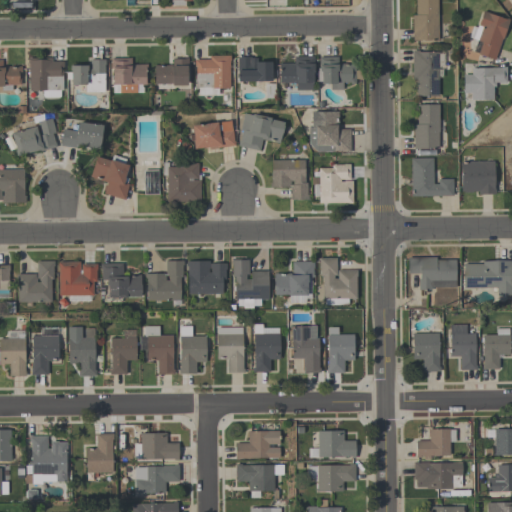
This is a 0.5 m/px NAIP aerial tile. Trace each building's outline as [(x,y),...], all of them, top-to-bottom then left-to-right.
[(416,0),(438,0),(438,39),(412,39),(412,14),(416,14),(416,0)] [(494,59),(478,53),(478,52),(473,51),(477,39),(473,38),(483,10),(488,12),(505,18),(506,17),(509,18),(502,38),(501,38),(494,59)] [(412,50),(418,50),(418,51),(438,51),(438,95),(415,95),(415,80),(412,80),(412,50)] [(218,94),(198,94),(198,88),(195,88),(195,65),(194,65),(194,59),(210,59),(210,55),(230,55),(230,60),(229,60),(229,87),(218,87),(218,94)] [(257,57),(257,61),(271,60),(272,80),(237,80),(237,56),(251,56),(251,57),(257,57)] [(312,89),(296,89),(296,82),(279,82),(279,63),(294,63),(294,56),(313,56),(313,63),(314,63),(314,71),(312,71),(312,89)] [(337,56),(337,63),(355,63),(355,70),(360,70),(360,78),(355,78),(355,83),(350,83),(350,82),(342,82),(342,89),(330,89),(330,82),(321,82),(321,80),(317,80),(317,68),(319,68),(319,56),(337,56)] [(42,89),(29,89),(29,63),(27,63),(27,57),(51,57),(51,61),(63,61),(63,67),(62,67),(62,89),(60,89),(60,95),(58,96),(44,96),(42,95),(42,89)] [(111,57),(131,57),(131,63),(146,63),(146,69),(145,69),(145,74),(146,74),(146,84),(136,84),(136,92),(119,92),(119,83),(112,83),(112,71),(111,71),(111,68),(110,68),(110,62),(111,62),(111,57)] [(187,84),(172,84),(172,83),(154,83),(154,64),(172,64),(172,57),(187,57),(187,67),(187,84)] [(0,84),(0,58),(2,58),(2,66),(21,66),(21,71),(20,71),(20,84),(11,84),(11,89),(1,89),(1,84),(0,84)] [(104,91),(72,91),(72,84),(71,84),(71,82),(67,82),(67,76),(70,76),(70,75),(67,75),(67,71),(71,71),(71,70),(70,70),(70,64),(87,64),(87,67),(90,67),(90,58),(105,58),(105,64),(104,64),(104,91)] [(491,112),(476,112),(476,99),(471,99),(471,92),(464,93),(463,74),(471,74),(471,67),(500,67),(500,66),(506,66),(506,81),(495,81),(495,86),(493,86),(493,110),(491,112)] [(439,103),(439,132),(438,132),(438,148),(414,148),(414,124),(416,124),(416,103),(439,103)] [(350,151),(344,151),(344,150),(316,151),(308,143),(308,127),(312,127),(311,111),(338,111),(338,129),(350,129),(350,151)] [(237,145),(238,140),(240,140),(242,130),(240,130),(243,112),(252,114),(252,113),(271,117),(270,118),(284,121),(279,143),(262,139),(259,150),(237,145)] [(16,155),(14,149),(16,149),(11,131),(12,131),(11,127),(17,125),(18,129),(20,129),(18,123),(33,119),(35,125),(38,135),(40,134),(37,121),(51,117),(55,132),(52,133),(55,146),(39,151),(38,149),(16,155)] [(76,130),(77,120),(102,124),(99,148),(76,144),(76,147),(60,145),(62,129),(76,130)] [(192,124),(217,121),(217,122),(230,120),(231,129),(232,129),(234,145),(216,147),(216,145),(194,148),(193,139),(192,124)] [(89,176),(96,155),(109,159),(110,158),(111,159),(112,154),(126,158),(124,162),(128,163),(127,166),(128,166),(125,177),(128,178),(126,183),(128,184),(125,194),(126,194),(124,199),(103,193),(107,181),(89,176)] [(411,195),(411,157),(432,157),(432,183),(438,183),(438,178),(453,178),(453,195),(411,195)] [(304,159),(304,182),(307,182),(307,199),(290,199),(290,186),(270,186),(270,182),(271,182),(271,159),(304,159)] [(495,193),(478,194),(478,191),(472,191),(472,192),(464,192),(464,191),(461,191),(460,161),(493,160),(494,188),(495,188),(495,193)] [(166,200),(166,175),(162,175),(162,161),(168,161),(168,166),(180,166),(180,163),(192,163),(192,162),(198,162),(198,178),(192,178),(192,179),(200,179),(200,202),(193,202),(193,200),(166,200)] [(352,202),(347,202),(319,202),(318,196),(313,196),(313,177),(318,176),(318,167),(332,167),(331,164),(344,164),(344,163),(350,163),(350,179),(343,179),(340,179),(340,181),(344,181),(344,180),(352,180),(352,202)] [(25,202),(1,202),(1,199),(0,199),(0,168),(23,168),(23,195),(25,195),(25,202)] [(455,287),(430,287),(430,289),(418,289),(418,278),(419,278),(419,272),(408,272),(408,256),(435,256),(435,259),(455,259),(455,287)] [(318,257),(336,257),(336,274),(333,274),(334,278),(337,278),(337,270),(357,269),(357,276),(356,276),(356,298),(348,298),(348,304),(324,304),(324,298),(322,298),(322,275),(319,276),(319,266),(318,257)] [(268,299),(260,299),(260,305),(252,305),(252,307),(243,307),(243,305),(237,305),(237,299),(235,299),(235,276),(232,276),(232,264),(231,264),(231,258),(239,258),(239,259),(248,259),(248,274),(245,274),(245,279),(250,279),(250,270),(268,270),(268,299)] [(511,295),(496,295),(496,287),(464,287),(463,275),(464,263),(482,263),(482,260),(497,259),(510,260),(510,265),(509,265),(509,284),(511,284),(511,295)] [(16,273),(35,273),(35,281),(39,281),(39,278),(36,278),(36,260),(53,260),(53,265),(52,265),(52,278),(51,278),(51,301),(17,301),(17,279),(16,279),(16,273)] [(183,260),(183,264),(182,264),(182,276),(180,276),(179,304),(171,304),(171,300),(146,299),(146,278),(145,277),(145,273),(165,273),(165,260),(183,260)] [(222,293),(188,293),(188,275),(187,275),(187,265),(185,265),(185,260),(209,260),(209,262),(226,262),(226,269),(225,269),(225,279),(222,279),(222,293)] [(96,263),(96,268),(95,268),(95,281),(93,281),(93,294),(58,294),(58,266),(57,266),(57,261),(79,261),(79,269),(80,269),(80,263),(96,263)] [(313,261),(313,267),(313,277),(311,277),(311,299),(305,299),(306,302),(288,302),(288,294),(274,294),(273,273),(292,272),(292,261),(313,261)] [(122,263),(122,274),(140,274),(140,284),(141,284),(141,292),(140,292),(140,296),(126,296),(126,297),(107,297),(107,284),(106,284),(106,279),(101,279),(101,269),(100,269),(100,263),(122,263)] [(0,264),(8,264),(8,288),(0,288),(0,264)] [(253,323),(262,323),(262,327),(278,327),(278,333),(279,333),(279,359),(269,359),(269,371),(252,371),(252,367),(253,367),(253,323)] [(450,324),(465,324),(465,333),(474,333),(474,365),(476,365),(476,369),(459,369),(459,356),(450,356),(450,324)] [(173,373),(157,373),(157,360),(146,360),(146,349),(139,349),(139,336),(144,336),(144,325),(159,325),(159,335),(172,335),(172,368),(173,368),(173,373)] [(291,326),(316,325),(316,338),(318,338),(319,367),(320,367),(320,372),(303,372),(303,358),(292,358),(291,339),(291,326)] [(94,328),(94,369),(95,369),(95,375),(78,375),(78,363),(68,363),(68,326),(81,326),(81,337),(84,337),(84,328),(94,328)] [(178,373),(178,369),(180,369),(179,326),(191,326),(191,335),(205,335),(205,361),(195,361),(196,373),(178,373)] [(241,327),(241,334),(242,334),(242,368),(244,368),(244,372),(227,372),(227,359),(216,359),(216,333),(217,333),(217,327),(241,327)] [(482,334),(496,334),(496,328),(508,328),(508,334),(509,334),(509,355),(498,355),(498,369),(481,369),(481,364),(482,364),(482,334)] [(440,370),(422,371),(422,358),(413,359),(412,333),(438,332),(438,366),(439,366),(440,370)] [(343,372),(326,372),(326,366),(327,366),(327,334),(353,334),(353,360),(343,360),(343,372)] [(57,335),(57,360),(47,360),(47,374),(30,374),(30,368),(31,368),(31,335),(57,335)] [(135,337),(135,359),(126,359),(126,373),(109,373),(109,368),(110,368),(110,337),(135,337)] [(0,363),(0,338),(24,338),(24,371),(25,371),(25,375),(9,375),(9,363),(0,363)] [(415,457),(415,440),(428,440),(428,428),(449,428),(449,429),(454,429),(454,442),(449,442),(449,455),(429,455),(429,459),(423,459),(423,455),(419,455),(419,457),(415,457)] [(511,454),(494,454),(494,428),(511,428),(511,454)] [(0,429),(10,429),(10,460),(0,460),(0,429)] [(235,459),(235,442),(248,442),(248,430),(279,430),(279,444),(268,444),(268,447),(279,447),(279,458),(238,458),(238,459),(235,459)] [(343,430),(343,440),(355,440),(355,457),(351,457),(351,456),(317,456),(317,430),(343,430)] [(140,443),(140,432),(166,432),(166,442),(178,442),(178,459),(173,459),(173,458),(140,459),(140,458),(133,458),(133,443),(140,443)] [(113,433),(113,439),(111,439),(111,472),(85,472),(85,447),(95,447),(95,433),(113,433)] [(47,448),(50,448),(50,440),(57,440),(57,441),(66,441),(66,454),(65,454),(65,481),(40,481),(40,483),(31,483),(31,473),(30,473),(30,442),(29,442),(29,435),(47,435),(47,448)] [(461,463),(461,475),(460,475),(460,487),(451,487),(451,488),(425,488),(425,487),(415,487),(415,479),(413,479),(413,461),(417,461),(417,463),(461,463)] [(282,464),(283,474),(273,474),(273,490),(248,491),(248,481),(235,481),(235,463),(241,463),(241,465),(282,464)] [(342,491),(316,491),(316,481),(307,481),(307,466),(316,466),(316,464),(348,464),(348,463),(354,463),(354,481),(342,481),(342,491)] [(134,467),(144,467),(144,465),(173,465),(173,464),(178,464),(178,481),(164,481),(164,492),(146,492),(146,493),(134,493),(134,480),(134,467)] [(511,491),(486,491),(486,478),(493,478),(493,473),(496,473),(496,464),(511,464),(511,491)] [(131,511),(131,503),(172,502),(172,501),(177,501),(177,511),(131,511)] [(511,511),(486,511),(486,502),(510,502),(510,505),(511,505),(511,511)]
